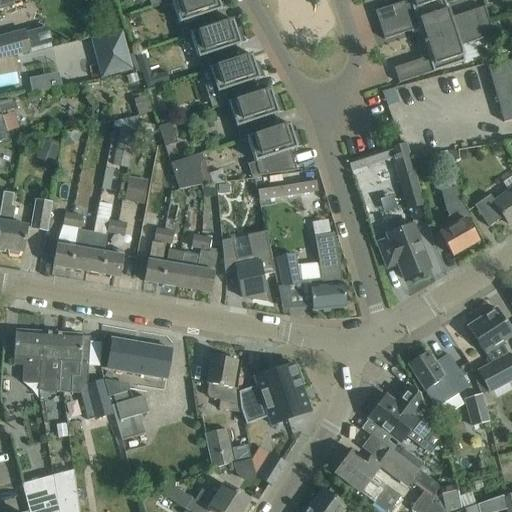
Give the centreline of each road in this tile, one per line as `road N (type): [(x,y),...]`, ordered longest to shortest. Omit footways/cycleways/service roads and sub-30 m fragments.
road 1 (residential): [(0,282),(352,345)]
road 2 (residential): [(383,332),(319,119)]
road 3 (residential): [(275,511),(335,419),(352,345)]
road 4 (residential): [(511,252),(383,332)]
road 5 (residential): [(252,0),(319,119)]
road 6 (residential): [(319,119),(354,50),(338,0)]
